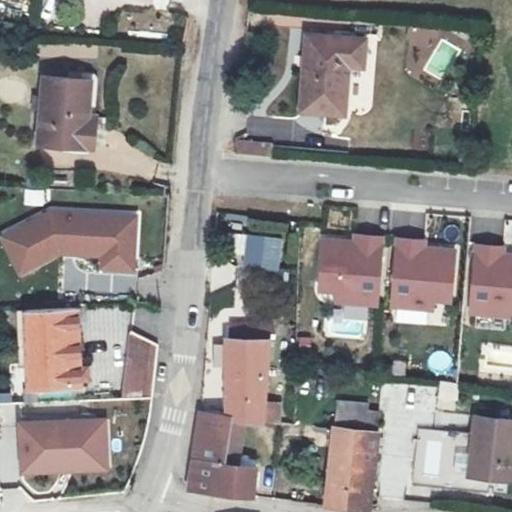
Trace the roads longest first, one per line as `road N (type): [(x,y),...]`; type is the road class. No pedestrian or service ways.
road 1 (tertiary): [(142,507),(175,387),(200,176)]
road 2 (residential): [(200,176),(511,205)]
road 3 (tertiary): [(200,176),(220,0)]
road 4 (unclassified): [(142,507),(188,500),(261,511)]
